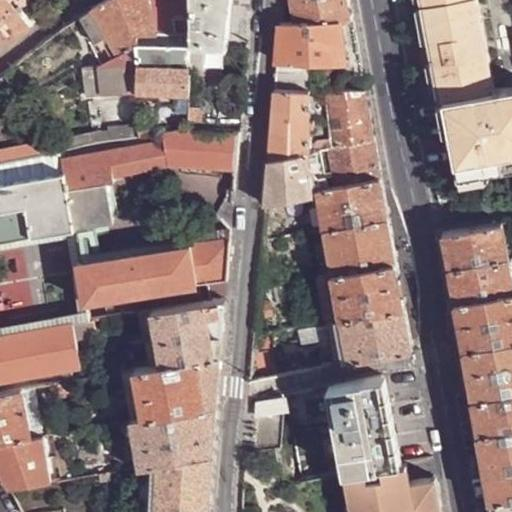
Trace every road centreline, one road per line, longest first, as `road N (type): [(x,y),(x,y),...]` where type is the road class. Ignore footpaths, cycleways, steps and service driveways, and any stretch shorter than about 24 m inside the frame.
road 1 (residential): [(225,511),(266,0)]
road 2 (tertiary): [(413,223),(466,511)]
road 3 (tertiary): [(372,0),(413,223)]
